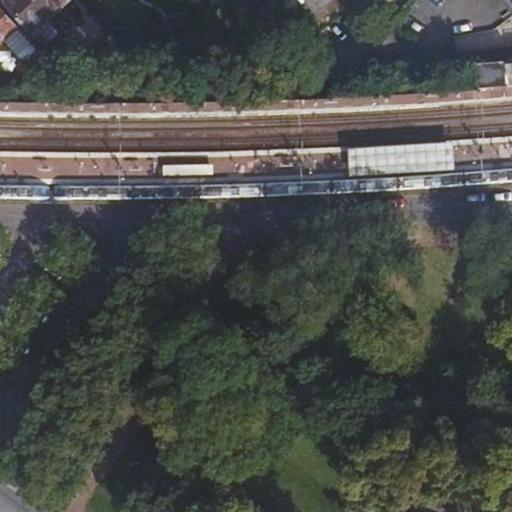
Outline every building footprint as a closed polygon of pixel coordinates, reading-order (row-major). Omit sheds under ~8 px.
[(54,14),(41,0),(8,0),(7,2),(33,32),(54,14)] [(42,0),(54,13),(68,0),(42,0)] [(297,0),(296,1),(314,24),(346,0),(297,0)] [(0,44),(4,41),(20,27),(0,4),(0,44)] [(195,9),(184,19),(200,36),(210,27),(206,22),(195,10),(195,9)] [(32,59),(34,64),(54,64),(41,49),(20,27),(4,41),(20,58),(32,59)] [(124,31),(117,36),(124,44),(130,38),(124,31)] [(456,141),(350,147),(351,176),(458,169),(456,141)] [(216,159),(166,160),(166,175),(216,174),(216,159)]
